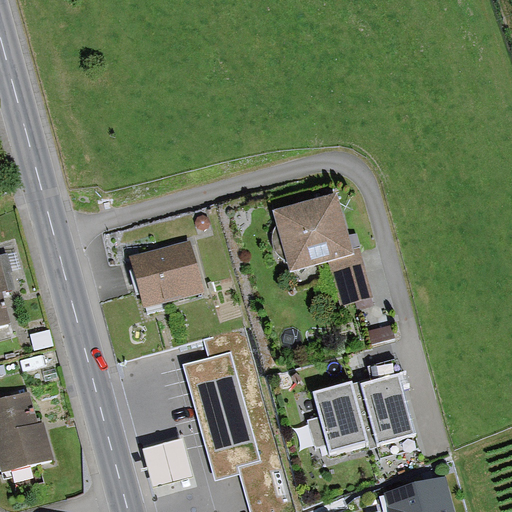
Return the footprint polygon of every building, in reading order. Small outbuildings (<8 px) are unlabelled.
[(347,198),(281,214),(298,283),(364,267),(347,198)] [(195,240),(137,256),(152,313),(211,297),(195,240)] [(1,253),(0,252),(0,337),(21,332),(1,253)] [(210,361),(184,368),(210,459),(216,482),(228,479),(243,475),(253,511),(296,511),(244,329),(204,340),(210,361)] [(314,398),(331,459),(413,437),(396,375),(314,398)] [(30,392),(0,399),(0,471),(0,472),(53,459),(44,421),(37,423),(30,392)] [(182,439),(143,450),(156,498),(196,486),(182,439)] [(454,511),(446,479),(384,496),(388,511),(454,511)]
